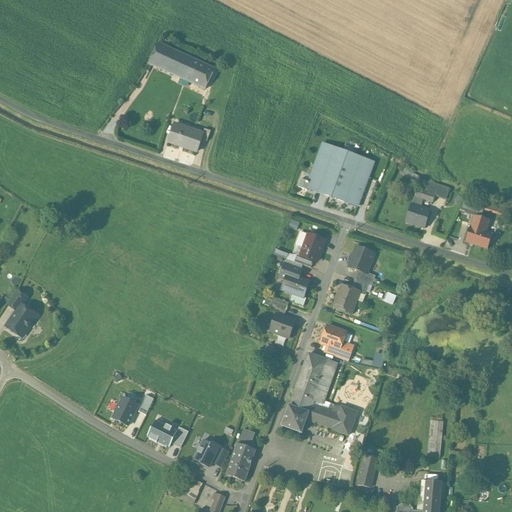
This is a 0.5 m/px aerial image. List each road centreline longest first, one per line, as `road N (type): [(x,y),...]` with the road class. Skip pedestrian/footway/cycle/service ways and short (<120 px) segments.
road 1 (unclassified): [(348,221),(0,99)]
road 2 (residential): [(348,221),(246,499)]
road 3 (residential): [(246,499),(92,422),(9,365)]
road 4 (unclassified): [(511,273),(348,221)]
